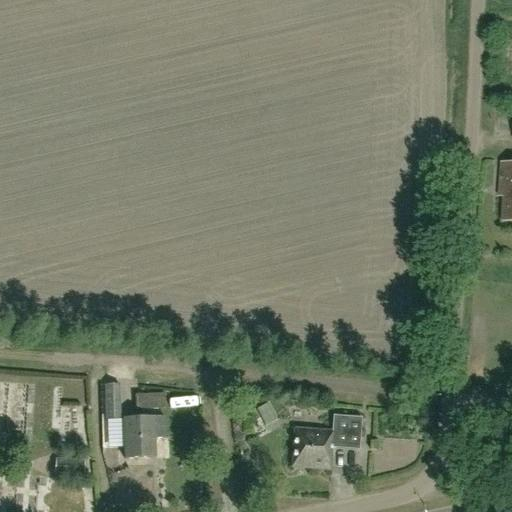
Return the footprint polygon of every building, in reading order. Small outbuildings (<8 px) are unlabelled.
[(511,162),(501,162),(499,197),(504,197),(503,222),(511,222),(511,162)] [(105,420),(120,420),(119,385),(105,385),(105,420)] [(276,410),(266,416),(275,432),(285,425),(276,410)] [(358,450),(361,418),(333,416),(331,432),(294,429),(291,468),(330,471),(331,448),(358,450)] [(154,439),(165,439),(164,417),(136,418),(123,419),(124,460),(155,459),(154,439)] [(377,451),(378,442),(370,441),(370,450),(377,451)] [(83,477),(84,462),(56,459),(54,473),(83,477)]
